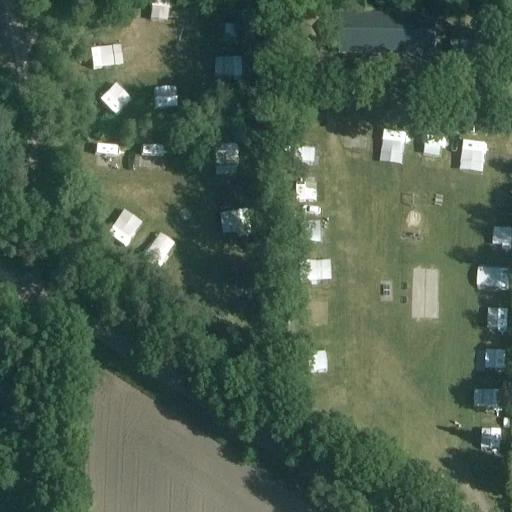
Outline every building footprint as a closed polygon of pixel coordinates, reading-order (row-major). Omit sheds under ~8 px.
[(346,20),(346,52),(429,54),(429,22),(346,20)] [(490,31),(455,33),(457,77),(492,75),(490,31)] [(95,63),(120,62),(119,39),(94,40),(95,63)] [(114,109),(135,91),(123,78),(103,95),(114,109)] [(179,105),(179,84),(158,84),(158,104),(179,105)] [(95,169),(123,170),(124,142),(96,141),(95,169)] [(140,143),(139,163),(164,164),(165,144),(140,143)] [(482,146),(460,143),(456,170),(478,174),(482,146)] [(489,181),(489,202),(510,203),(511,182),(489,181)] [(117,216),(105,236),(123,246),(134,225),(117,216)] [(486,234),(506,236),(508,217),(487,216),(486,234)] [(317,218),(295,219),(295,240),(317,239),(317,218)] [(156,267),(171,246),(152,233),(137,254),(156,267)] [(485,276),(502,276),(502,253),(486,253),(485,276)] [(315,260),(295,265),(300,285),(320,279),(315,260)] [(186,294),(198,277),(181,266),(169,283),(186,294)] [(474,309),(503,308),(502,287),(473,288),(474,309)] [(297,299),(298,322),(330,321),(329,298),(297,299)] [(476,326),(476,344),(499,344),(499,327),(476,326)] [(302,355),(303,371),(325,370),(324,354),(302,355)] [(474,362),(474,379),(498,379),(498,362),(474,362)] [(337,387),(310,397),(315,412),(343,402),(337,387)] [(477,395),(478,412),(491,411),(489,395),(477,395)] [(493,454),(496,435),(471,430),(468,450),(493,454)]
